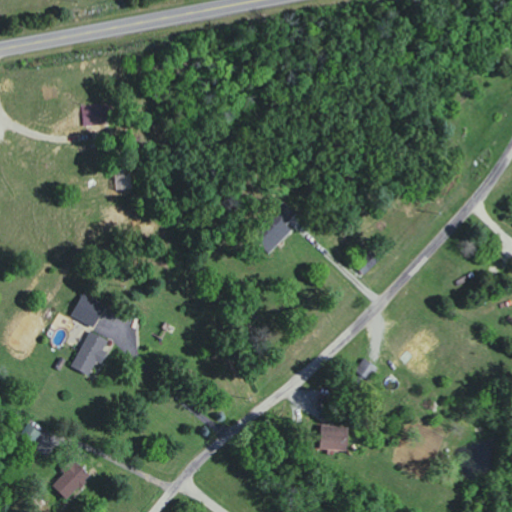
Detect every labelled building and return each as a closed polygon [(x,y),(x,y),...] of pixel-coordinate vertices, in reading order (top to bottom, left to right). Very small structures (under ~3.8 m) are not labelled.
[(285,218),(293,210),(286,203),(251,235),(267,253),(294,228),(285,218)] [(69,316),(91,325),(101,303),(79,293),(69,316)] [(107,340),(88,331),(71,366),(89,375),(107,340)] [(351,373),(366,382),(375,365),(361,357),(351,373)] [(41,431),(25,423),(13,447),(29,455),(41,431)] [(342,429),(317,425),(315,439),(339,443),(342,429)] [(51,484),(66,498),(86,475),(68,458),(58,469),(62,473),(51,484)]
